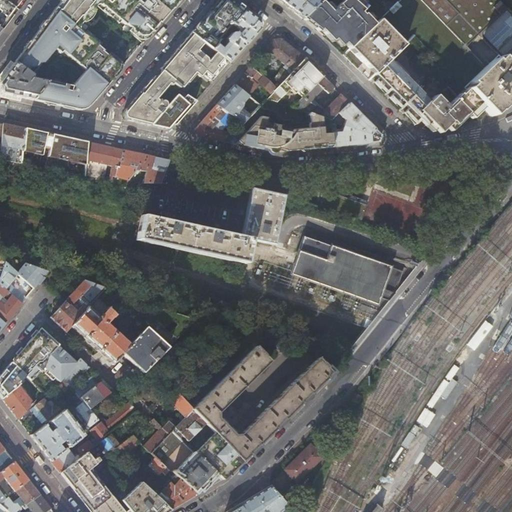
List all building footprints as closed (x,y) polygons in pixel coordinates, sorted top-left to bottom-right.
[(16,11),(0,0),(0,31),(10,18),(11,17),(16,11)] [(23,0),(0,0),(16,11),(23,0)] [(96,5),(101,4),(105,7),(120,20),(125,24),(126,23),(131,27),(140,35),(141,33),(146,32),(149,35),(154,30),(176,3),(178,0),(145,0),(142,4),(137,0),(61,0),(59,4),(42,25),(23,50),(14,62),(30,76),(53,48),(59,53),(62,50),(86,70),(72,86),(48,80),(33,100),(58,105),(76,109),(79,108),(83,107),(87,106),(90,104),(95,98),(113,77),(118,71),(116,69),(115,64),(116,63),(107,55),(102,51),(103,50),(98,46),(83,34),(78,30),(76,28),(78,26),(82,21),(93,9),(96,5)] [(228,28),(230,26),(243,10),(232,1),(229,0),(217,0),(204,17),(190,33),(211,49),(215,44),(218,41),(212,36),(216,31),(212,28),(214,25),(217,26),(220,22),(223,24),(225,22),(227,23),(225,25),(228,28)] [(278,0),(286,6),(302,18),(305,16),(317,4),(312,0),(278,0)] [(374,25),(363,14),(361,15),(359,13),(366,6),(356,0),(342,0),(332,11),(329,13),(323,6),(319,2),(317,4),(305,16),(318,29),(317,31),(318,31),(323,27),(327,32),(334,39),(336,37),(343,43),(340,46),(341,46),(344,43),(346,41),(351,46),(374,25)] [(399,0),(379,20),(404,45),(414,35),(463,87),(485,66),(466,46),(477,35),(481,39),(481,38),(481,33),(507,8),(498,0),(399,0)] [(332,11),(326,5),(325,4),(323,6),(329,13),(332,11)] [(120,20),(105,7),(102,10),(118,23),(120,20)] [(499,57),(511,44),(511,13),(507,8),(481,33),(481,38),(497,55),(499,57)] [(85,24),(96,12),(93,9),(82,21),(85,24)] [(243,10),(230,26),(231,28),(233,26),(238,29),(234,33),(233,32),(230,32),(225,38),(225,41),(226,42),(221,48),(215,44),(211,49),(229,63),(243,48),(259,30),(258,22),(250,16),(243,10)] [(318,29),(305,16),(302,18),(316,30),(317,31),(318,29)] [(379,20),(374,25),(351,46),(349,48),(374,74),(390,59),(404,45),(379,20)] [(142,43),(149,35),(146,32),(141,33),(140,35),(131,27),(127,31),(142,43)] [(324,34),(327,32),(323,27),(318,31),(323,36),(324,34)] [(100,43),(85,31),(83,34),(98,46),(100,43)] [(334,39),(327,32),(324,34),(331,42),(334,39)] [(183,88),(198,71),(212,83),(216,77),(229,63),(211,49),(190,33),(172,54),(138,94),(124,110),(125,112),(125,113),(124,114),(124,115),(125,117),(126,118),(127,119),(127,120),(136,122),(149,125),(154,120),(162,110),(161,109),(162,109),(164,109),(164,108),(165,108),(166,106),(166,104),(166,103),(165,102),(165,101),(164,101),(163,100),(162,100),(160,100),(159,99),(158,100),(156,98),(169,83),(171,85),(173,82),(179,87),(180,86),(183,88)] [(343,43),(336,37),(334,39),(340,46),(343,43)] [(265,49),(290,72),(304,58),(286,44),(280,39),(273,40),(265,49)] [(511,44),(499,57),(511,70),(511,44)] [(124,64),(110,52),(107,55),(116,63),(115,64),(116,69),(118,71),(124,64)] [(511,70),(499,57),(497,55),(485,66),(463,87),(466,90),(483,108),(491,116),(511,96),(511,70)] [(302,97),(322,76),(314,68),(304,58),(290,72),(282,81),(270,94),(266,99),(277,102),(290,89),(295,94),(297,92),(302,97)] [(431,133),(432,131),(434,130),(436,131),(438,134),(442,130),(444,127),(446,129),(449,132),(453,128),(466,115),(471,120),(483,108),(466,90),(461,96),(460,95),(446,108),(434,96),(430,100),(390,59),(374,74),(378,78),(373,82),(385,94),(389,90),(392,93),(388,98),(399,109),(404,105),(407,109),(403,113),(414,125),(419,120),(428,130),(431,133)] [(33,100),(48,80),(30,77),(30,76),(14,62),(8,71),(0,81),(0,82),(4,94),(24,98),(33,100)] [(249,67),(243,74),(270,94),(282,81),(269,69),(261,77),(249,67)] [(239,78),(233,85),(248,96),(260,105),(266,99),(270,94),(243,74),(239,78)] [(326,81),(322,76),(302,97),(292,107),(308,113),(319,116),(324,111),(308,103),(322,88),(324,90),(325,90),(328,93),(333,88),(326,81)] [(242,103),(248,96),(233,85),(225,94),(215,105),(232,118),(242,125),(250,116),(245,113),(240,114),(239,111),(241,109),(241,107),(242,105),(242,103)] [(340,94),(324,111),(319,116),(331,120),(348,102),(343,98),(340,94)] [(159,125),(157,127),(166,129),(172,123),(174,125),(182,116),(195,102),(185,96),(181,100),(176,96),(165,108),(164,108),(162,110),(154,120),(159,125)] [(379,142),(381,135),(362,117),(348,102),(331,120),(333,148),(350,146),(360,145),(379,142)] [(225,125),(232,118),(215,105),(195,129),(196,136),(215,140),(223,142),(227,132),(218,130),(219,127),(220,127),(222,127),(223,127),(225,126),(225,125)] [(333,148),(331,120),(319,116),(308,113),(307,115),(310,116),(306,130),(287,131),(287,127),(281,128),(280,134),(273,133),(274,129),(264,127),(266,119),(260,116),(258,118),(252,113),(250,116),(242,125),(247,129),(234,144),(246,147),(272,153),(289,151),(315,149),(333,148)] [(11,126),(2,124),(0,145),(0,159),(4,161),(19,164),(21,148),(24,128),(11,126)] [(38,131),(24,128),(21,148),(41,153),(42,149),(46,133),(38,131)] [(51,135),(46,133),(42,149),(48,150),(51,135)] [(68,138),(51,135),(48,150),(44,168),(62,172),(65,158),(85,162),(85,161),(87,142),(68,138)] [(116,149),(87,142),(85,161),(111,166),(107,180),(109,181),(110,176),(127,180),(134,172),(136,173),(138,171),(145,172),(142,183),(148,183),(160,183),(166,167),(169,160),(168,160),(156,157),(116,149)] [(240,236),(249,237),(272,242),(273,239),(281,197),(250,188),(240,236)] [(249,237),(240,236),(225,233),(226,229),(209,225),(208,229),(177,223),(178,219),(162,216),(161,220),(141,216),(140,224),(138,233),(137,239),(244,261),(245,258),(248,245),(249,237)] [(328,259),(333,247),(303,236),(298,249),(328,259)] [(356,298),(377,305),(382,289),(390,266),(333,247),(328,259),(298,249),(294,259),(290,271),(289,274),(317,284),(338,291),(356,298)] [(6,257),(5,259),(4,263),(20,277),(23,280),(33,289),(40,280),(48,271),(25,264),(21,269),(16,265),(17,261),(6,257)] [(19,279),(20,277),(4,263),(3,268),(0,276),(0,285),(5,289),(16,276),(19,279)] [(403,271),(390,266),(382,289),(377,305),(381,307),(384,307),(393,296),(396,292),(403,271)] [(27,296),(33,289),(23,280),(11,295),(21,303),(27,296)] [(87,309),(86,308),(85,306),(83,308),(81,306),(77,311),(76,311),(71,306),(72,304),(75,301),(78,304),(80,301),(81,300),(84,297),(91,304),(98,297),(105,288),(84,280),(75,290),(74,290),(72,293),(71,294),(69,296),(49,317),(58,325),(65,332),(71,326),(87,309)] [(0,285),(0,319),(4,323),(13,313),(21,303),(11,295),(10,294),(8,292),(5,289),(0,285)] [(89,306),(87,309),(71,326),(112,363),(121,353),(130,344),(107,322),(112,316),(113,317),(116,313),(108,306),(99,316),(89,306)] [(139,334),(130,344),(121,353),(142,374),(176,339),(155,317),(139,334)] [(76,362),(39,328),(37,331),(41,331),(75,363),(76,362)] [(214,342),(229,347),(233,338),(238,340),(241,332),(229,328),(222,335),(214,342)] [(75,363),(41,331),(37,331),(24,346),(18,353),(10,362),(20,371),(24,375),(27,378),(31,382),(43,368),(47,372),(55,379),(58,383),(61,380),(75,363)] [(166,371),(171,376),(179,368),(180,369),(189,360),(175,346),(166,355),(167,355),(159,363),(164,369),(166,371)] [(254,347),(191,410),(204,424),(213,433),(242,461),(250,453),(268,435),(288,415),(314,389),(331,372),(317,358),(249,425),(227,403),(268,361),(254,347)] [(75,363),(61,380),(69,386),(79,398),(99,381),(102,379),(95,373),(78,389),(74,384),(89,367),(79,358),(76,362),(75,363)] [(20,371),(10,362),(0,374),(0,396),(2,399),(17,386),(18,385),(13,379),(20,371)] [(55,379),(47,372),(43,377),(51,384),(55,379)] [(27,378),(24,375),(19,381),(22,384),(27,378)] [(109,392),(99,381),(79,398),(82,403),(88,410),(109,392)] [(168,388),(172,392),(180,400),(184,396),(173,384),(168,388)] [(22,392),(17,386),(2,399),(12,412),(18,420),(28,409),(31,404),(24,394),(26,393),(24,390),(22,392)] [(183,399),(188,404),(197,394),(192,390),(183,399)] [(191,410),(180,400),(172,392),(165,399),(181,417),(183,419),(180,422),(174,428),(168,422),(162,428),(168,435),(172,431),(174,429),(187,441),(194,434),(197,431),(204,424),(191,410)] [(51,401),(47,404),(43,399),(29,410),(32,414),(40,424),(43,421),(45,424),(61,412),(51,401)] [(88,410),(82,403),(74,409),(89,428),(86,430),(87,432),(89,431),(100,423),(97,420),(94,417),(90,411),(88,410)] [(121,425),(124,423),(122,421),(136,410),(128,403),(101,426),(109,435),(109,434),(121,425)] [(147,408),(152,413),(157,407),(153,403),(147,408)] [(29,410),(28,409),(18,420),(22,425),(30,418),(30,415),(32,414),(29,410)] [(121,425),(124,428),(140,414),(136,410),(122,421),(124,423),(121,425)] [(45,424),(33,433),(30,436),(40,448),(50,461),(62,451),(58,445),(64,441),(68,447),(81,437),(69,421),(72,419),(68,414),(65,417),(61,412),(45,424)] [(151,454),(168,435),(162,428),(152,419),(148,422),(147,421),(146,423),(151,429),(153,427),(159,429),(142,446),(151,454)] [(101,426),(100,423),(89,431),(94,438),(98,443),(109,435),(101,426)] [(172,431),(168,435),(151,454),(154,457),(161,464),(182,441),(172,431)] [(131,436),(131,437),(138,443),(143,439),(136,432),(131,436)] [(213,433),(194,452),(216,474),(222,480),(230,472),(242,461),(213,433)] [(109,435),(98,443),(109,454),(119,446),(109,434),(109,435)] [(141,445),(138,443),(131,437),(119,446),(109,454),(117,461),(136,445),(138,447),(141,445)] [(81,456),(98,443),(94,438),(89,442),(88,441),(76,450),(79,454),(81,456)] [(109,454),(98,443),(81,456),(60,473),(67,482),(90,511),(91,511),(129,511),(92,466),(109,454)] [(284,470),(296,483),(321,459),(309,445),(284,470)] [(60,473),(81,456),(79,454),(74,458),(66,448),(62,451),(50,461),(54,467),(60,473)] [(8,456),(4,450),(0,452),(0,472),(13,462),(8,456)] [(173,468),(170,471),(175,475),(197,495),(216,475),(216,474),(194,452),(193,452),(176,470),(173,468)] [(117,461),(109,454),(92,466),(129,511),(167,511),(171,510),(152,493),(144,486),(117,461)] [(169,470),(161,464),(154,457),(148,465),(158,474),(161,471),(165,475),(169,470)] [(0,503),(7,498),(8,497),(0,487),(0,480),(1,480),(2,477),(14,492),(28,480),(20,470),(13,462),(0,472),(0,503)] [(155,489),(152,493),(171,510),(182,503),(197,495),(175,475),(172,479),(177,483),(173,487),(171,485),(173,483),(169,480),(168,482),(169,483),(160,493),(155,489)] [(152,477),(144,486),(152,493),(155,489),(160,484),(152,477)] [(32,486),(28,480),(14,492),(11,494),(13,496),(16,493),(21,500),(15,505),(12,504),(7,498),(0,503),(0,505),(8,511),(14,511),(19,508),(39,494),(32,486)] [(279,511),(287,506),(270,486),(269,486),(261,491),(225,511),(279,511)] [(44,501),(39,494),(19,508),(21,511),(27,507),(30,511),(44,511),(50,509),(44,501)] [(367,511),(381,511),(383,509),(375,503),(367,511)]
